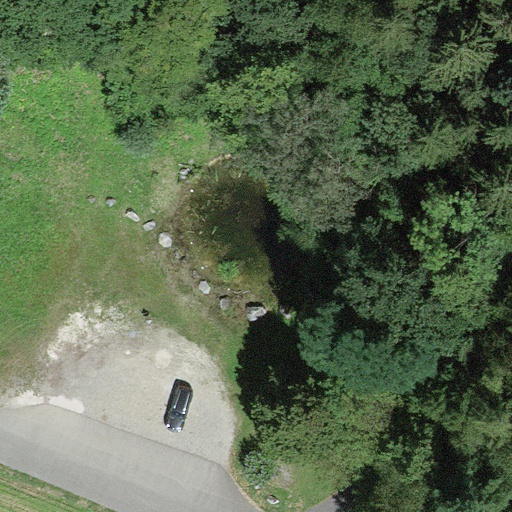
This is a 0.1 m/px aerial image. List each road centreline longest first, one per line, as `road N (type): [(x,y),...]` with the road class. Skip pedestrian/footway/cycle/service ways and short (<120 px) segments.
road 1 (unclassified): [(369,511),(511,308)]
road 2 (unclassified): [(0,437),(187,511)]
